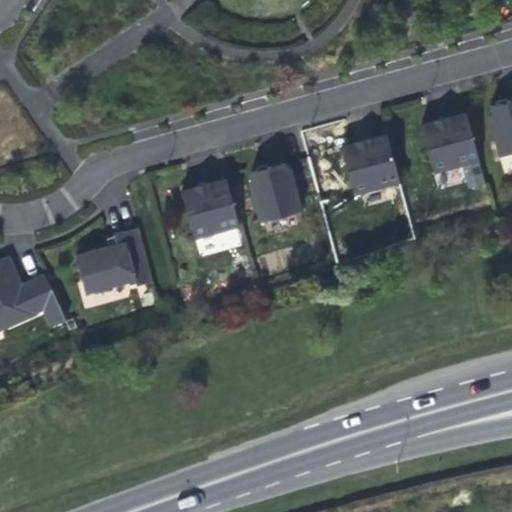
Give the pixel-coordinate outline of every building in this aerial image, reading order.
[(488,118),(498,157),(511,153),(511,100),(508,102),(489,107),(492,117),(488,118)] [(442,120),(419,126),(432,173),(477,161),(464,114),(442,120)] [(366,141),(340,148),(353,195),(398,183),(385,136),(366,141)] [(248,184),(259,223),(300,212),(288,170),(284,171),(282,164),(265,168),(249,173),(252,183),(248,184)] [(435,173),(438,188),(464,183),(461,168),(435,173)] [(204,185),(179,192),(192,239),(237,226),(224,180),(204,185)] [(74,255),(85,294),(134,280),(136,286),(150,282),(136,228),(113,234),(113,237),(115,244),(108,246),(95,250),(74,255)] [(115,244),(113,237),(106,239),(108,246),(115,244)] [(12,286),(19,283),(13,271),(8,258),(1,261),(12,286)] [(42,274),(20,286),(19,283),(12,286),(1,261),(0,261),(0,331),(33,317),(33,315),(41,311),(49,328),(64,322),(42,274)]
